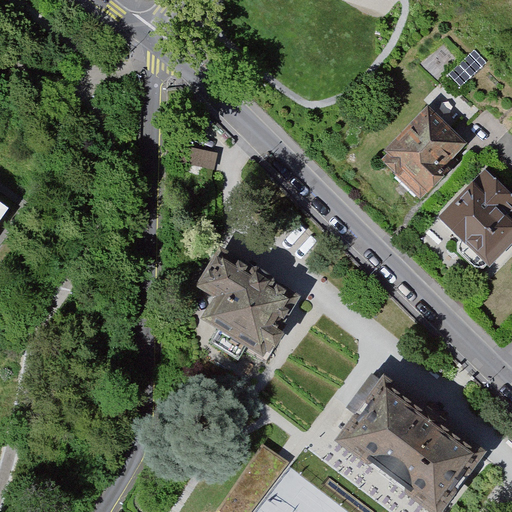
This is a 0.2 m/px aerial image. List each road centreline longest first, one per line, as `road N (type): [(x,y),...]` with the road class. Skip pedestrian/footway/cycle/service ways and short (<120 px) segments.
road 1 (residential): [(511,382),(150,39)]
road 2 (residential): [(150,39),(141,374),(121,456),(92,511)]
